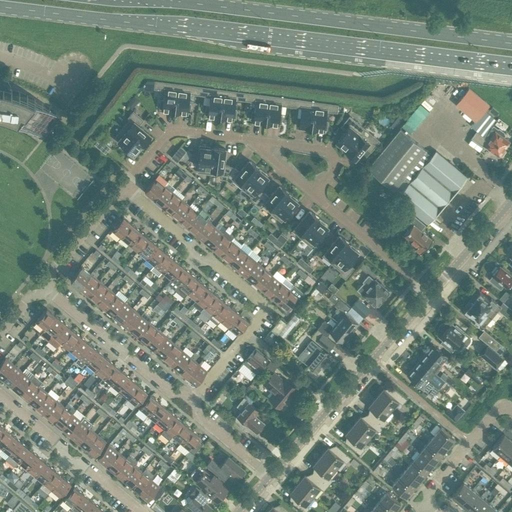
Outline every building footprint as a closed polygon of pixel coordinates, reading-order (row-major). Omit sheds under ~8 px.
[(16,91),(11,89),(9,86),(7,84),(5,82),(2,80),(0,78),(0,113),(5,115),(12,117),(18,120),(25,123),(31,127),(37,131),(43,135),(60,115),(55,112),(50,108),(45,105),(40,102),(35,99),(31,97),(26,95),(21,93),(16,91)] [(174,111),(178,84),(155,81),(154,89),(165,90),(163,100),(161,100),(160,108),(162,108),(162,109),(174,111)] [(200,95),(201,87),(178,84),(174,111),(187,113),(187,111),(190,112),(191,104),(188,104),(189,93),(200,95)] [(220,117),(223,90),(201,87),(200,95),(210,96),(209,106),(206,106),(205,114),(208,114),(208,115),(220,117)] [(493,126),(496,121),(484,111),(489,105),(468,88),(466,90),(455,104),(475,120),(471,126),(477,131),(473,136),(485,145),(484,145),(499,156),(499,155),(501,156),(504,151),(503,150),(509,141),(503,137),(505,134),(504,133),(504,132),(498,128),(498,129),(493,126)] [(246,93),(224,90),(220,117),(226,118),(232,118),(233,117),(235,117),(236,110),(234,109),(235,99),(245,100),(246,93)] [(266,123),(269,96),(246,93),(245,101),(256,102),(254,112),(252,112),(251,120),(253,120),(253,121),(266,123)] [(139,98),(135,95),(131,100),(134,104),(139,98)] [(292,99),(269,96),(266,123),(278,124),(278,123),(281,124),(282,116),(279,115),(281,105),(291,107),(292,99)] [(311,129),(315,102),(292,99),(291,107),(301,108),(300,118),(298,118),(296,126),(299,126),(299,127),(311,129)] [(338,105),(315,102),(311,129),(318,129),(324,130),(324,129),(326,129),(327,121),(325,121),(326,111),(337,112),(338,105)] [(498,112),(492,107),(489,110),(495,115),(498,112)] [(130,119),(122,128),(143,145),(151,135),(139,125),(144,119),(133,110),(128,117),(130,119)] [(364,128),(349,115),(340,126),(346,130),(337,141),(338,142),(337,143),(345,150),(364,128)] [(122,128),(114,137),(128,148),(127,149),(134,155),(141,147),(140,146),(142,144),(142,145),(143,145),(122,128)] [(380,141),(364,128),(345,150),(355,158),(365,146),(371,151),(380,141)] [(368,167),(393,188),(425,150),(400,128),(368,167)] [(110,147),(99,138),(94,144),(105,152),(110,147)] [(210,147),(199,145),(198,155),(199,155),(197,172),(209,173),(213,147),(212,147),(212,148),(210,148),(210,147)] [(180,146),(171,157),(177,161),(186,151),(180,146)] [(225,149),(213,147),(209,173),(221,175),(221,178),(226,179),(232,166),(223,165),(225,149)] [(283,156),(284,157),(303,177),(304,178),(305,179),(307,179),(308,179),(309,179),(325,171),(326,170),(327,169),(328,167),(328,165),(328,164),(328,162),(327,160),(326,159),(325,158),(323,157),(322,157),(287,150),(286,150),(285,151),(284,152),(283,153),(283,154),(283,156)] [(439,210),(467,176),(435,150),(411,178),(406,174),(402,180),(439,210)] [(259,168),(249,160),(239,172),(232,166),(226,179),(230,182),(232,180),(241,188),(259,168)] [(267,175),(259,168),(241,188),(250,196),(249,198),(255,203),(264,192),(258,188),(268,177),(266,176),(267,175)] [(153,198),(167,181),(158,174),(144,191),(153,198)] [(439,210),(402,180),(391,193),(428,223),(439,210)] [(161,205),(175,188),(176,188),(167,181),(153,198),(161,205)] [(289,193),(279,185),(269,197),(264,192),(255,203),(261,208),(262,206),(271,213),(289,193)] [(170,212),(181,198),(180,198),(183,195),(175,188),(161,205),(170,212)] [(296,201),(297,200),(289,193),(271,213),(281,221),(298,202),(296,201)] [(178,219),(189,205),(181,198),(170,212),(178,219)] [(186,226),(200,209),(192,202),(189,205),(178,219),(186,226)] [(195,233),(206,219),(210,215),(202,208),(200,209),(186,226),(195,233)] [(243,217),(246,213),(241,208),(238,212),(243,217)] [(319,218),(309,210),(292,230),(301,238),(319,218)] [(432,239),(421,230),(425,224),(413,214),(404,225),(408,229),(404,234),(418,246),(415,249),(420,253),(432,239)] [(120,237),(131,224),(123,217),(112,230),(120,237)] [(327,225),(319,218),(301,238),(311,246),(327,227),(326,226),(327,225)] [(203,240),(214,226),(206,219),(195,233),(203,240)] [(128,244),(140,231),(131,224),(120,237),(128,244)] [(211,247),(223,233),(214,226),(203,240),(211,247)] [(220,254),(234,237),(225,230),(223,233),(211,247),(220,254)] [(137,251),(148,238),(140,231),(128,244),(137,251)] [(276,238),(271,233),(268,237),(273,242),(276,238)] [(348,243),(339,235),(322,255),(331,263),(348,243)] [(228,261),(242,244),(234,237),(220,254),(228,261)] [(145,258),(157,245),(148,238),(137,251),(145,258)] [(278,246),(282,242),(276,238),(273,242),(278,246)] [(236,268),(252,249),(243,242),(242,244),(228,261),(236,268)] [(349,243),(348,243),(331,263),(340,271),(339,273),(345,278),(354,268),(348,263),(352,258),(353,259),(359,252),(351,245),(350,246),(348,244),(349,243)] [(153,265),(165,252),(157,245),(145,258),(153,265)] [(245,275),(256,261),(260,256),(252,249),(236,268),(245,275)] [(162,272),(173,259),(165,252),(153,265),(150,269),(158,276),(162,272)] [(303,267),(306,263),(301,258),(298,262),(303,267)] [(167,283),(182,266),(173,259),(162,272),(170,279),(167,283)] [(253,282),(264,268),(256,261),(245,275),(253,282)] [(308,271),(312,267),(306,263),(303,267),(308,271)] [(511,282),(511,272),(503,266),(502,268),(500,267),(501,265),(498,268),(497,267),(492,273),(493,274),(492,275),(493,275),(498,280),(502,283),(508,287),(511,282)] [(78,286),(90,273),(82,266),(70,280),(78,286)] [(175,290),(190,273),(182,266),(167,283),(175,290)] [(261,288),(273,275),(264,268),(253,282),(261,288)] [(270,295),(285,277),(276,270),(273,275),(261,288),(270,295)] [(87,293),(98,280),(90,273),(78,286),(87,293)] [(187,293),(198,279),(190,273),(175,290),(179,286),(187,293)] [(366,278),(362,284),(366,288),(362,293),(376,306),(389,291),(375,279),(373,280),(368,276),(366,278)] [(278,302),(293,284),(285,277),(270,295),(278,302)] [(195,300),(207,286),(198,279),(187,293),(195,300)] [(95,300),(107,287),(98,280),(87,293),(95,300)] [(286,309),(298,296),(300,298),(304,293),(293,284),(278,302),(286,309)] [(334,292),(337,288),(332,284),(329,288),(334,292)] [(203,307),(215,293),(207,286),(195,300),(203,307)] [(104,307),(118,290),(115,294),(107,287),(95,300),(104,307)] [(112,314),(127,297),(118,290),(104,307),(112,314)] [(507,317),(511,310),(511,309),(503,302),(501,305),(496,302),(497,301),(491,296),(489,299),(479,290),(477,294),(476,293),(470,299),(492,317),(497,310),(507,317)] [(166,301),(162,297),(158,293),(156,296),(156,298),(159,301),(164,304),(166,301)] [(212,314),(223,300),(215,293),(203,307),(212,314)] [(121,321),(132,308),(124,301),(127,297),(112,314),(121,321)] [(358,323),(346,312),(350,307),(339,298),(335,304),(342,310),(339,314),(341,316),(337,321),(350,332),(353,332),(355,329),(355,327),(358,323)] [(351,306),(363,317),(370,309),(358,298),(351,306)] [(473,319),(472,319),(483,328),(492,317),(470,299),(465,305),(466,306),(463,310),(473,319)] [(220,321),(231,307),(223,300),(212,314),(220,321)] [(228,328),(240,314),(231,307),(220,321),(228,328)] [(44,329),(56,316),(47,308),(35,322),(44,329)] [(129,329),(140,315),(132,308),(121,321),(129,329)] [(285,345),(304,322),(294,313),(275,337),(285,345)] [(237,335),(248,321),(240,314),(228,328),(237,335)] [(137,335),(149,322),(140,315),(129,329),(137,335)] [(48,341),(64,322),(56,316),(44,329),(40,334),(48,341)] [(350,332),(337,321),(332,326),(324,320),(317,328),(322,333),(326,336),(330,332),(342,342),(346,338),(347,338),(350,335),(350,333),(350,332)] [(57,347),(72,329),(64,322),(48,341),(57,347)] [(146,342),(157,329),(149,322),(137,335),(146,342)] [(469,336),(468,334),(459,327),(457,329),(450,323),(449,324),(448,323),(446,323),(444,323),(443,323),(441,324),(440,325),(439,326),(438,327),(438,329),(438,331),(438,332),(439,334),(440,335),(439,336),(443,339),(440,343),(451,352),(455,348),(458,351),(464,343),(466,345),(469,342),(470,340),(470,339),(470,337),(469,336)] [(501,343),(485,328),(479,335),(496,350),(501,343)] [(69,350),(80,336),(72,329),(57,347),(61,343),(69,350)] [(154,349),(165,336),(157,329),(146,342),(154,349)] [(335,343),(326,336),(322,333),(316,341),(328,351),(335,343)] [(77,357),(89,343),(80,336),(69,350),(77,357)] [(162,356),(174,343),(165,336),(154,349),(162,356)] [(86,364),(97,350),(89,343),(77,357),(74,361),(82,368),(86,364)] [(171,363),(182,350),(174,343),(162,356),(171,363)] [(329,357),(325,354),(327,353),(317,344),(312,349),(307,345),(303,351),(308,354),(302,361),(316,372),(329,357)] [(450,359),(442,352),(444,350),(439,345),(437,348),(433,344),(427,351),(440,363),(443,359),(447,363),(450,359)] [(503,359),(487,345),(480,354),(496,367),(503,359)] [(256,373),(268,358),(255,348),(247,359),(248,360),(245,364),(256,373)] [(94,371),(105,357),(97,350),(86,364),(94,371)] [(179,370),(190,356),(182,350),(171,363),(179,370)] [(440,363),(427,351),(420,359),(435,372),(438,369),(436,367),(440,363)] [(187,377),(199,363),(190,356),(179,370),(187,377)] [(0,376),(2,378),(14,364),(5,357),(0,363),(0,376)] [(102,378),(113,364),(105,357),(94,371),(102,378)] [(435,372),(420,359),(413,367),(427,378),(430,374),(432,376),(435,372)] [(196,384),(207,371),(206,370),(210,365),(204,360),(200,365),(199,363),(187,377),(196,384)] [(11,385),(26,367),(22,364),(18,368),(14,364),(2,378),(11,385)] [(110,385),(122,371),(113,364),(102,378),(99,381),(107,388),(110,385)] [(19,392),(34,374),(26,367),(11,385),(19,392)] [(423,382),(427,378),(413,367),(407,375),(432,395),(438,387),(431,381),(427,385),(423,382)] [(485,381),(469,368),(465,372),(481,385),(485,381)] [(119,392),(130,378),(122,371),(110,385),(119,392)] [(296,390),(297,388),(285,378),(284,380),(274,372),(263,384),(273,392),(269,398),(281,408),(281,407),(286,401),(286,400),(290,394),(292,395),(296,390)] [(442,383),(447,377),(442,373),(437,379),(442,383)] [(28,399),(39,385),(31,379),(34,374),(19,392),(28,399)] [(127,398),(138,385),(130,378),(119,392),(127,398)] [(451,386),(445,380),(441,384),(448,390),(451,386)] [(36,406),(47,392),(39,385),(28,399),(36,406)] [(136,406),(147,392),(138,385),(127,398),(136,406)] [(406,399),(391,386),(387,391),(383,388),(375,397),(391,410),(398,401),(402,404),(406,399)] [(44,413),(56,399),(47,392),(36,406),(44,413)] [(147,415),(159,401),(150,394),(138,408),(147,415)] [(391,410),(375,397),(368,406),(372,409),(368,413),(384,426),(388,421),(384,418),(391,410)] [(255,415),(255,414),(258,410),(244,398),(237,406),(242,410),(237,416),(256,432),(264,422),(255,415)] [(64,406),(56,399),(44,413),(53,420),(64,406)] [(155,422),(167,408),(159,401),(147,415),(155,422)] [(64,406),(53,420),(61,427),(72,413),(76,409),(68,402),(64,406)] [(464,410),(456,404),(451,410),(448,407),(444,412),(455,421),(464,410)] [(164,429),(175,415),(167,408),(155,422),(164,429)] [(81,420),(72,413),(61,427),(69,434),(81,420)] [(384,426),(368,413),(364,418),(360,415),(352,424),(368,437),(375,429),(379,432),(384,426)] [(81,420),(69,434),(78,441),(89,427),(93,422),(84,415),(81,420)] [(169,439),(183,422),(175,415),(164,429),(161,433),(169,439)] [(180,443),(192,429),(183,422),(169,439),(172,436),(180,443)] [(361,446),(368,437),(352,424),(345,433),(348,436),(344,442),(360,454),(364,449),(361,446)] [(455,438),(440,426),(433,435),(447,447),(455,438)] [(0,449),(12,434),(4,427),(0,431),(0,447),(1,448),(0,448),(0,449)] [(86,448),(97,434),(89,427),(78,441),(86,448)] [(189,450),(197,440),(200,436),(192,429),(180,443),(189,450)] [(501,455),(511,441),(511,440),(504,433),(492,448),(501,455)] [(0,454),(6,459),(21,441),(12,434),(0,449),(0,454)] [(95,455),(106,441),(97,434),(86,448),(95,455)] [(447,447),(433,435),(426,443),(440,455),(447,447)] [(194,454),(202,444),(197,440),(189,450),(194,454)] [(14,466),(18,462),(29,448),(21,441),(6,459),(14,466)] [(509,462),(511,457),(511,441),(501,455),(509,462)] [(440,455),(426,443),(419,451),(434,463),(440,455)] [(106,464),(117,451),(109,444),(97,457),(106,464)] [(351,457),(335,444),(331,449),(327,446),(320,456),(335,468),(342,460),(346,463),(351,457)] [(26,469),(37,455),(29,448),(18,462),(26,469)] [(189,450),(185,455),(190,459),(194,454),(189,450)] [(114,471),(126,458),(117,451),(106,464),(114,471)] [(434,463),(419,451),(413,460),(427,472),(434,463)] [(34,476),(46,462),(37,455),(26,469),(34,476)] [(234,482),(244,469),(228,456),(220,466),(211,458),(206,464),(224,479),(226,476),(234,482)] [(328,477),(335,468),(320,456),(312,465),(316,468),(312,472),(328,485),(332,480),(328,477)] [(123,478),(134,465),(126,458),(114,471),(123,478)] [(420,480),(427,472),(413,460),(406,468),(420,480)] [(42,483),(54,469),(46,462),(34,476),(42,483)] [(228,488),(219,481),(221,479),(213,473),(212,475),(199,464),(189,475),(207,490),(205,492),(217,501),(228,488)] [(131,485),(142,471),(134,465),(123,478),(131,485)] [(420,480),(406,468),(399,476),(413,488),(420,480)] [(51,490),(62,476),(54,469),(42,483),(51,490)] [(139,492),(151,478),(142,471),(131,485),(139,492)] [(328,485),(312,472),(308,477),(304,474),(297,483),(312,496),(319,487),(323,490),(328,485)] [(59,497),(71,483),(62,476),(51,490),(59,497)] [(406,497),(413,488),(399,476),(392,485),(406,497)] [(152,495),(159,486),(151,478),(139,492),(148,499),(152,495)] [(0,494),(5,496),(8,489),(0,482),(0,494)] [(460,503),(472,489),(463,482),(451,496),(460,503)] [(312,496),(297,483),(289,492),(293,495),(289,500),(302,511),(305,511),(309,508),(305,505),(312,496)] [(71,506),(82,493),(74,486),(62,499),(71,506)] [(157,499),(164,490),(159,486),(152,495),(157,499)] [(207,511),(211,507),(204,500),(201,498),(205,494),(196,486),(189,495),(193,498),(188,504),(197,511),(207,511)] [(468,510),(480,496),(472,489),(460,503),(468,510)] [(400,503),(386,491),(379,500),(393,511),(400,503)] [(77,511),(80,511),(91,500),(82,493),(71,506),(77,511)] [(35,511),(14,494),(7,502),(13,508),(12,509),(15,511),(35,511)] [(470,511),(481,511),(489,503),(480,496),(468,510),(470,511)] [(94,511),(99,507),(91,500),(80,511),(94,511)] [(392,511),(393,511),(379,500),(372,508),(376,511),(392,511)] [(290,511),(280,503),(276,508),(272,505),(266,511),(290,511)] [(494,511),(497,510),(489,503),(481,511),(494,511)]
